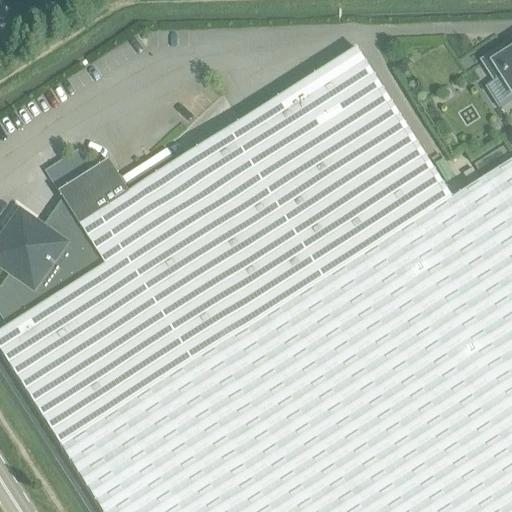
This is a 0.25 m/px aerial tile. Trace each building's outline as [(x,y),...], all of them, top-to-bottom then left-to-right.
[(503,51),(484,64),(496,83),(502,79),(511,94),(511,54),(507,58),(503,51)] [(0,337),(0,354),(61,450),(453,204),(357,54),(130,198),(109,166),(59,198),(63,203),(43,231),(21,216),(0,245),(0,269),(11,277),(0,292),(0,319),(8,332),(0,337)] [(511,161),(504,149),(475,167),(483,180),(511,161)] [(100,511),(511,511),(511,166),(453,204),(61,450),(100,511)] [(473,171),(464,176),(471,187),(480,181),(473,171)]
